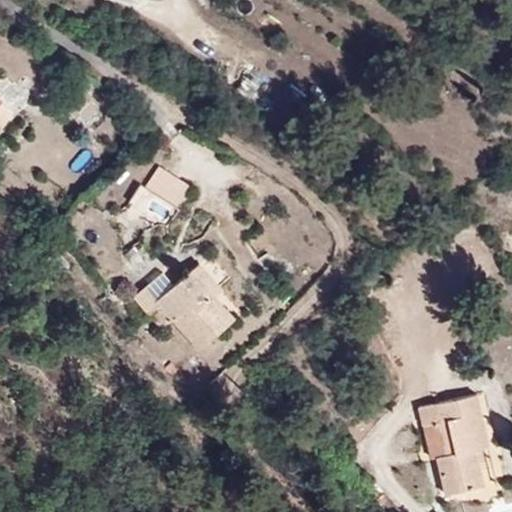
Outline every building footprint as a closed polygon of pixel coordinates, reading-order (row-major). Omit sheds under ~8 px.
[(72,126),(87,109),(68,95),(55,113),(72,126)] [(1,110),(0,111),(0,134),(12,117),(1,110)] [(154,239),(188,180),(154,160),(119,219),(154,239)] [(214,259),(204,267),(228,293),(237,285),(214,259)] [(228,293),(204,267),(197,273),(222,300),(228,293)] [(243,322),(222,300),(197,273),(181,289),(189,296),(157,324),(172,340),(184,329),(207,354),(243,322)] [(142,306),(157,324),(189,296),(181,289),(174,280),(142,306)] [(143,336),(157,324),(142,306),(128,318),(143,336)] [(484,445),(466,394),(410,415),(416,435),(424,432),(431,430),(440,459),(433,461),(445,499),(482,486),(470,450),(484,445)] [(424,432),(433,461),(440,459),(431,430),(424,432)] [(497,481),(484,445),(470,450),(482,486),(497,481)]
